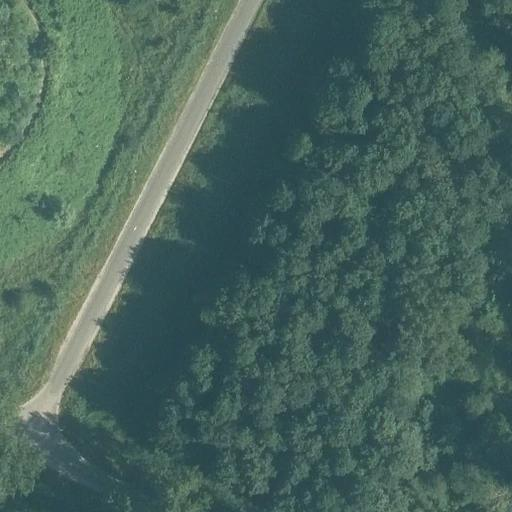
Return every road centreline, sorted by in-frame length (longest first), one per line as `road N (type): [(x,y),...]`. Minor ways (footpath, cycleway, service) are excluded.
road 1 (track): [(315,0),(80,469)]
road 2 (unclassified): [(28,442),(249,0)]
road 3 (unclassified): [(164,511),(28,442)]
